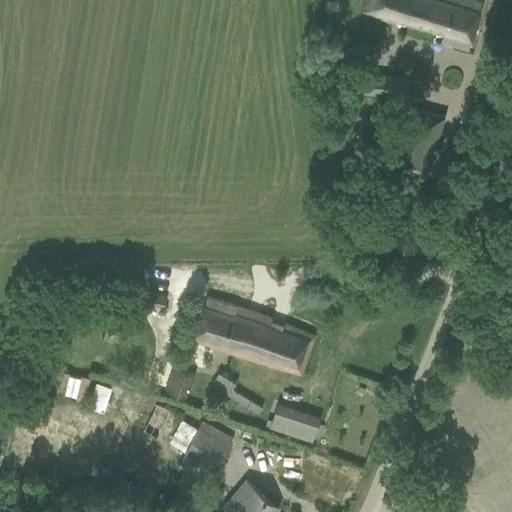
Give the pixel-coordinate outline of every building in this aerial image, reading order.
[(442,41),(449,43),(468,49),(482,1),(476,0),(363,0),(361,10),(444,34),(442,41)] [(360,95),(410,100),(412,77),(362,72),(360,95)] [(445,116),(426,110),(413,106),(397,167),(432,179),(437,165),(435,165),(439,152),(435,151),(445,116)] [(149,292),(147,304),(163,308),(165,296),(149,292)] [(314,335),(296,329),(261,317),(262,315),(209,298),(195,339),(301,375),(314,335)] [(45,366),(39,393),(55,397),(56,393),(64,395),(70,372),(45,366)] [(174,367),(166,389),(187,396),(195,374),(174,367)] [(219,372),(212,384),(227,393),(231,387),(234,381),(219,372)] [(96,383),(89,408),(102,412),(110,387),(96,383)] [(154,401),(143,424),(165,434),(176,411),(154,401)] [(293,436),(294,434),(312,441),(319,421),(300,414),(277,407),(271,422),(268,421),(266,427),(293,436)] [(232,439),(201,422),(197,429),(182,421),(169,443),(216,469),(232,439)] [(230,510),(232,511),(274,511),(278,507),(260,492),(246,479),(223,506),(228,511),(230,510)]
